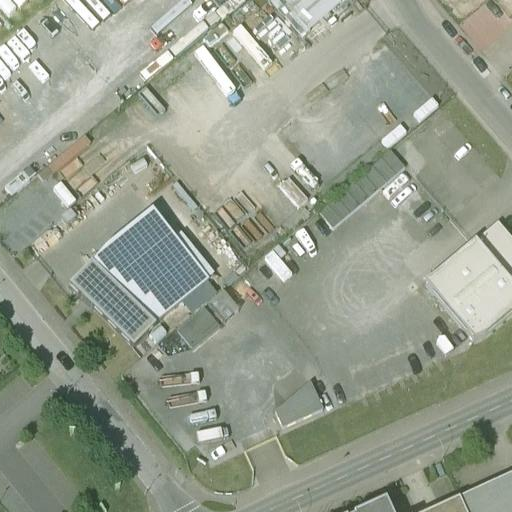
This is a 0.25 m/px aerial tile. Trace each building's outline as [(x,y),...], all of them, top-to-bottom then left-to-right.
[(390,153),(317,215),(331,232),(404,170),(390,153)] [(208,285),(151,214),(104,252),(99,259),(69,290),(133,354),(155,331),(153,329),(208,285)] [(474,247),(511,292),(511,245),(497,227),(474,247)] [(511,292),(474,247),(424,288),(472,346),(484,341),(511,316),(511,292)] [(204,313),(176,336),(191,354),(219,331),(204,313)] [(309,388),(287,407),(289,411),(274,418),(281,433),(321,415),(309,388)] [(439,466),(434,468),(439,480),(444,478),(439,466)] [(511,511),(511,478),(458,503),(462,511),(511,511)] [(371,511),(462,511),(458,503),(437,511),(387,511),(385,506),(371,511)]
